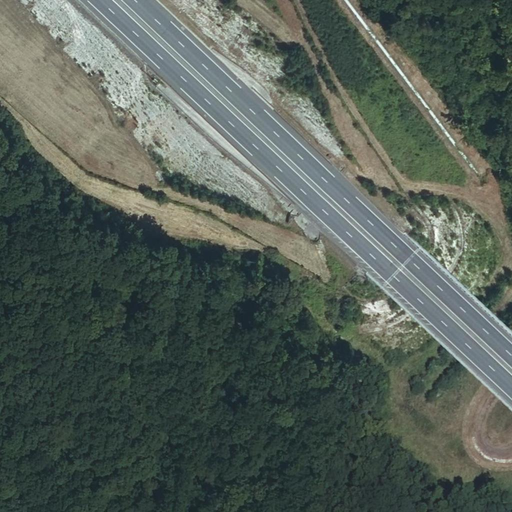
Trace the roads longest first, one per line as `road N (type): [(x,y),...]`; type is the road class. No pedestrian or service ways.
road 1 (motorway): [(99,0),(511,386)]
road 2 (motorway): [(511,351),(136,0)]
